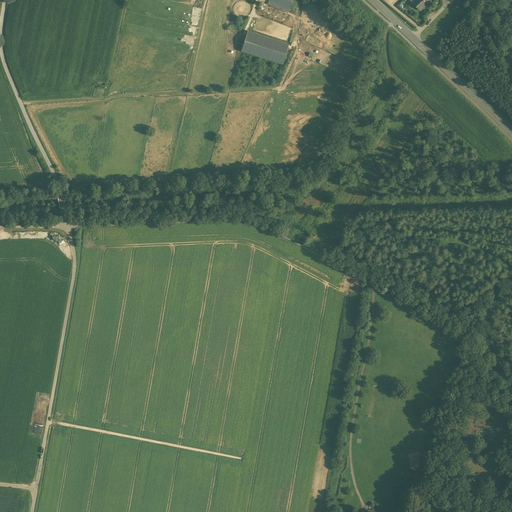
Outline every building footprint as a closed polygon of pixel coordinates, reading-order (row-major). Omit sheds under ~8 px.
[(290,9),(269,0),(268,3),(289,13),(290,9)] [(294,0),(269,0),(290,9),(294,0)] [(415,0),(413,3),(420,10),(421,9),(420,9),(426,3),(427,4),(430,0),(415,0)] [(289,13),(268,3),(268,5),(288,14),(289,13)] [(289,44),(248,31),(241,52),(283,65),(289,44)] [(507,435),(502,432),(498,438),(503,441),(507,435)]
